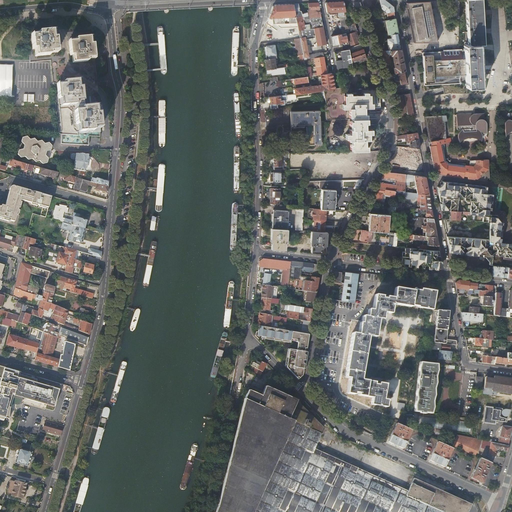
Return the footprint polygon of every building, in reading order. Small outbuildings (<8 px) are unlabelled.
[(379,0),(370,0),(372,5),(373,9),(381,8),(379,0)] [(384,0),(379,0),(381,8),(386,13),(394,11),(393,6),(384,0)] [(465,0),(468,44),(468,46),(478,45),(483,45),(483,33),(482,29),(482,13),(482,11),(480,0),(465,0)] [(343,1),(325,2),(325,3),(326,12),(338,11),(345,11),(343,1)] [(435,41),(428,1),(406,1),(413,41),(435,41)] [(295,16),(293,3),(275,4),(272,6),(269,17),(273,17),(282,17),(295,16)] [(298,3),(293,3),(295,16),(296,17),(303,16),(301,12),(300,12),(300,11),(298,3)] [(372,5),(364,7),(368,21),(376,19),(373,9),(372,5)] [(308,10),(308,12),(308,13),(307,13),(307,16),(305,16),(305,18),(316,16),(316,12),(315,9),(311,9),(309,10),(308,10)] [(322,20),(320,12),(319,12),(318,13),(316,12),(316,16),(305,18),(303,18),(304,23),(309,22),(322,20)] [(348,25),(346,14),(340,15),(343,33),(346,33),(349,32),(348,25)] [(303,16),(296,17),(297,22),(298,30),(310,29),(309,22),(304,23),(303,18),(303,16)] [(398,33),(396,18),(393,19),(385,20),(388,35),(391,34),(398,33)] [(322,20),(309,22),(310,29),(323,27),(322,20)] [(357,31),(354,23),(348,25),(349,32),(357,31)] [(310,29),(298,30),(299,38),(301,47),(302,54),(303,58),(309,57),(309,54),(306,38),(315,36),(317,46),(326,44),(323,27),(310,29)] [(331,29),(333,36),(342,34),(341,27),(331,29)] [(238,29),(237,28),(235,28),(233,29),(233,30),(231,72),(231,74),(233,76),(235,76),(236,74),(237,73),(238,66),(239,30),(238,29)] [(355,32),(347,35),(350,46),(359,43),(355,32)] [(36,60),(51,58),(51,56),(59,55),(57,40),(54,41),(53,33),(39,35),(39,38),(32,38),(33,53),(36,53),(36,60)] [(333,36),(331,36),(332,44),(343,42),(347,41),(346,33),(343,33),(342,34),(333,36)] [(400,43),(398,33),(391,34),(391,38),(387,38),(388,44),(394,43),(400,43)] [(75,66),(90,64),(90,62),(98,61),(96,46),(93,46),(92,39),(78,41),(78,44),(70,44),(72,58),(75,59),(75,66)] [(361,44),(349,48),(349,50),(349,54),(351,53),(363,49),(361,44)] [(466,77),(467,88),(480,87),(479,79),(479,71),(478,62),(478,54),(478,45),(468,46),(468,44),(465,45),(465,46),(464,46),(466,77)] [(265,55),(266,59),(274,58),(276,58),(275,45),(266,46),(267,55),(265,55)] [(365,53),(363,49),(351,53),(349,54),(351,58),(365,53)] [(405,71),(401,49),(395,49),(390,50),(391,54),(391,55),(392,55),(395,67),(394,68),(395,73),(397,72),(400,72),(405,71)] [(349,54),(349,50),(334,52),(337,69),(352,68),(352,65),(351,58),(349,54)] [(391,54),(390,50),(388,50),(380,51),(384,64),(390,62),(388,55),(391,54)] [(432,60),(458,59),(458,51),(453,51),(423,53),(423,55),(423,56),(432,55),(432,60)] [(366,57),(365,53),(351,58),(352,65),(356,63),(359,62),(358,59),(366,57)] [(465,75),(465,59),(458,59),(432,60),(432,55),(423,56),(424,72),(424,74),(424,83),(433,82),(433,77),(459,76),(465,75)] [(325,65),(323,56),(315,57),(313,58),(311,58),(312,60),(315,60),(316,66),(325,65)] [(265,59),(266,69),(267,69),(275,68),(274,58),(266,59),(265,59)] [(0,96),(11,97),(12,65),(0,64),(0,96)] [(325,65),(316,66),(317,74),(315,74),(316,75),(317,75),(320,75),(326,74),(325,70),(325,66),(325,65)] [(397,73),(397,72),(395,73),(388,74),(389,78),(393,77),(395,82),(391,83),(392,86),(398,85),(406,83),(403,72),(400,73),(397,73)] [(309,86),(307,76),(293,78),(294,83),(298,83),(299,87),(295,88),(295,94),(323,90),(335,89),(332,73),(326,74),(320,75),(322,84),(316,85),(309,86)] [(460,84),(459,76),(433,77),(433,82),(424,83),(424,85),(460,84)] [(62,111),(77,110),(77,107),(85,106),(83,92),(80,92),(79,85),(65,86),(65,90),(58,90),(59,104),(62,104),(62,111)] [(376,88),(359,89),(359,94),(363,94),(363,92),(367,92),(368,94),(370,94),(370,102),(372,102),(372,107),(380,107),(380,102),(377,102),(376,88)] [(239,93),(237,92),(235,92),(234,93),(233,95),(235,137),(236,139),(238,140),(240,140),(241,139),(242,137),(241,130),(240,116),(239,95),(239,93)] [(363,94),(359,94),(350,94),(350,93),(346,93),(346,94),(344,94),(344,103),(344,107),(348,107),(348,116),(350,116),(351,120),(349,120),(349,125),(351,125),(351,129),(349,129),(349,133),(347,133),(347,137),(347,139),(351,139),(351,144),(349,144),(349,148),(351,148),(351,151),(365,150),(365,145),(365,139),(369,139),(369,133),(368,128),(364,129),(364,122),(364,113),(364,107),(370,107),(370,102),(370,94),(368,94),(367,92),(363,92),(363,94)] [(414,115),(410,93),(402,95),(395,96),(396,100),(399,118),(414,115)] [(270,97),(271,108),(277,107),(277,106),(278,106),(279,105),(284,104),(284,101),(284,100),(286,100),(286,95),(270,97)] [(317,111),(318,144),(320,143),(318,110),(289,111),(290,127),(305,126),(306,144),(307,144),(306,123),(297,123),(296,117),(292,117),(292,112),(317,111)] [(307,144),(318,144),(317,111),(292,112),(292,117),(296,117),(297,123),(306,123),(307,144)] [(81,138),(96,137),(96,134),(104,134),(102,119),(99,119),(98,112),(84,113),(84,117),(77,117),(78,131),(81,132),(81,138)] [(460,114),(456,114),(457,129),(462,129),(461,130),(459,132),(459,133),(458,134),(458,136),(459,141),(462,138),(464,138),(466,137),(470,136),(472,136),(476,137),(478,138),(482,140),(482,135),(482,133),(481,132),(483,131),(484,133),(485,133),(484,132),(487,133),(487,124),(486,122),(486,121),(484,120),(483,119),(482,118),(480,118),(480,116),(481,116),(483,112),(474,113),(473,113),(472,114),(471,114),(471,115),(470,115),(465,116),(465,113),(461,113),(461,115),(460,115),(460,114)] [(425,121),(429,141),(431,141),(446,138),(445,120),(447,120),(446,114),(424,115),(425,121)] [(418,139),(417,132),(408,134),(408,139),(406,139),(406,141),(412,140),(418,139)] [(52,146),(49,142),(44,143),(42,140),(37,141),(34,138),(30,139),(27,136),(22,137),(21,141),(24,145),(23,149),(19,150),(18,154),(21,158),(25,156),(28,160),(32,159),(35,162),(40,161),(43,164),(47,163),(48,159),(45,155),(47,151),(51,150),(52,146)] [(429,145),(430,150),(444,151),(442,143),(451,142),(450,137),(446,138),(431,141),(431,145),(429,145)] [(420,148),(418,139),(412,140),(412,142),(412,144),(410,144),(410,147),(419,148),(420,148)] [(467,178),(486,180),(489,178),(488,159),(475,160),(475,164),(473,166),(469,165),(450,163),(447,162),(445,161),(445,158),(444,151),(430,150),(434,167),(441,175),(463,177),(464,175),(468,176),(467,178)] [(87,160),(89,155),(82,153),(76,154),(73,154),(72,154),(71,158),(72,159),(75,160),(74,168),(75,169),(85,171),(86,165),(88,165),(89,160),(87,160)] [(33,166),(9,158),(8,162),(9,162),(8,165),(25,170),(25,169),(27,170),(26,175),(30,176),(31,174),(33,166)] [(38,173),(49,176),(51,171),(40,167),(38,173)] [(57,179),(58,173),(51,171),(49,176),(57,179)] [(405,183),(406,174),(385,171),(377,188),(378,188),(394,191),(402,191),(405,191),(405,185),(405,183)] [(74,183),(76,177),(58,172),(58,173),(57,179),(56,180),(59,181),(60,177),(64,178),(63,180),(74,183)] [(414,175),(415,181),(417,193),(420,193),(429,194),(425,176),(414,175)] [(75,189),(80,190),(83,180),(78,178),(75,189)] [(87,179),(87,181),(108,187),(108,181),(99,178),(99,179),(97,178),(96,179),(92,178),(91,180),(87,179)] [(80,190),(82,191),(86,193),(89,184),(90,185),(96,187),(95,189),(107,192),(108,187),(87,181),(83,180),(80,190)] [(335,189),(336,190),(337,182),(329,181),(328,189),(335,189)] [(439,192),(439,195),(440,203),(443,204),(443,208),(441,208),(442,210),(451,210),(457,211),(458,198),(471,200),(470,212),(470,215),(483,216),(482,222),(490,222),(496,223),(496,222),(494,217),(490,217),(490,214),(489,209),(484,209),(485,203),(486,202),(486,201),(485,199),(486,197),(487,196),(487,193),(486,193),(487,186),(446,181),(446,186),(444,186),(443,188),(446,188),(445,191),(441,191),(439,192)] [(0,217),(9,220),(15,222),(17,215),(18,210),(19,208),(20,202),(21,200),(32,203),(38,205),(40,205),(43,206),(43,208),(41,216),(45,217),(52,196),(35,190),(35,191),(30,190),(30,189),(30,188),(29,188),(28,188),(27,188),(27,189),(26,190),(23,189),(24,188),(13,185),(12,185),(11,185),(11,186),(10,186),(4,208),(4,209),(0,208),(0,207),(0,217)] [(270,198),(279,198),(279,196),(280,195),(280,193),(279,192),(280,188),(270,188),(270,198)] [(394,191),(378,188),(375,200),(384,202),(385,196),(394,197),(394,195),(394,191)] [(326,209),(334,210),(335,189),(328,189),(321,189),(320,204),(320,209),(326,209)] [(420,193),(417,193),(413,192),(410,192),(405,191),(402,191),(402,196),(402,203),(402,204),(405,204),(405,199),(415,200),(415,198),(418,198),(417,205),(420,205),(420,201),(420,193)] [(430,201),(429,194),(420,193),(420,201),(430,201)] [(432,209),(430,201),(420,201),(420,205),(420,208),(432,209)] [(68,224),(73,225),(85,228),(87,221),(79,218),(80,215),(74,213),(73,217),(74,217),(73,221),(63,218),(64,212),(67,212),(69,208),(67,207),(67,206),(59,204),(59,205),(60,205),(59,206),(56,205),(53,216),(53,219),(61,221),(68,224)] [(315,220),(325,220),(326,209),(320,209),(315,208),(314,208),(313,219),(315,220)] [(433,217),(432,209),(420,208),(415,208),(415,210),(418,210),(418,212),(422,213),(423,211),(426,211),(425,216),(433,217)] [(272,228),(287,229),(288,211),(273,210),(273,214),(273,221),(272,228)] [(451,210),(451,219),(460,220),(460,214),(460,211),(457,211),(451,210)] [(372,231),(389,232),(390,214),(389,214),(370,213),(369,216),(368,216),(368,219),(367,219),(366,230),(372,231)] [(325,231),(325,220),(315,220),(314,231),(325,231)] [(437,236),(434,222),(426,222),(425,231),(431,232),(431,236),(437,236)] [(496,224),(496,223),(490,222),(489,240),(488,240),(472,239),(465,238),(453,237),(447,236),(447,237),(495,242),(495,240),(498,241),(500,229),(499,227),(498,226),(497,225),(496,224)] [(83,243),(87,229),(85,228),(73,225),(69,240),(80,244),(81,242),(83,243)] [(287,242),(288,229),(287,229),(272,228),(271,241),(272,241),(272,249),(285,249),(286,242),(287,242)] [(366,230),(362,230),(361,238),(371,238),(372,231),(366,230)] [(453,237),(465,238),(465,231),(453,230),(453,237)] [(327,245),(327,232),(325,231),(314,231),(311,231),(310,244),(312,244),(311,251),(325,252),(325,245),(327,245)] [(473,232),(472,239),(488,240),(489,232),(473,231),(473,232)] [(23,249),(26,237),(17,235),(16,238),(14,246),(12,252),(15,253),(17,251),(18,247),(23,249)] [(439,246),(437,236),(431,236),(426,236),(427,239),(427,244),(430,245),(439,246)] [(10,241),(0,237),(0,247),(7,249),(9,245),(14,246),(16,238),(11,237),(10,241)] [(35,240),(26,237),(23,249),(26,249),(27,250),(29,244),(34,245),(35,240)] [(452,244),(452,250),(472,253),(474,251),(475,253),(485,254),(490,250),(492,251),(493,248),(498,244),(498,241),(495,240),(495,242),(447,237),(448,243),(452,244)] [(507,245),(500,245),(500,249),(497,249),(497,251),(492,255),(511,257),(511,250),(511,251),(507,245)] [(72,250),(76,251),(78,252),(83,253),(89,255),(101,258),(102,252),(93,249),(89,248),(90,247),(85,246),(84,249),(75,246),(74,248),(72,247),(72,250)] [(30,250),(28,254),(40,257),(42,250),(30,247),(30,248),(29,248),(28,250),(30,250)] [(438,267),(439,250),(430,249),(427,249),(424,249),(406,247),(405,251),(403,251),(402,263),(424,265),(424,263),(425,262),(427,263),(427,262),(429,263),(429,264),(430,266),(438,267)] [(69,255),(68,259),(74,260),(74,259),(76,251),(72,250),(66,248),(64,253),(64,254),(69,255)] [(56,262),(67,265),(68,259),(69,255),(64,254),(64,253),(59,252),(56,262)] [(290,269),(291,261),(263,258),(260,260),(259,266),(284,269),(290,269)] [(67,265),(65,271),(72,273),(73,270),(72,270),(73,266),(82,268),(83,262),(76,260),(74,259),(74,260),(68,259),(67,265)] [(298,262),(291,261),(290,269),(289,278),(288,283),(288,287),(288,288),(287,288),(307,292),(316,293),(319,279),(312,278),(311,282),(300,280),(301,275),(301,267),(297,267),(298,262)] [(35,298),(41,300),(50,303),(54,289),(53,287),(46,285),(45,286),(43,291),(44,292),(43,296),(37,295),(38,289),(27,285),(30,273),(48,278),(48,276),(51,277),(52,272),(21,263),(15,289),(21,291),(36,296),(35,298)] [(83,272),(91,274),(93,266),(85,263),(83,272)] [(314,264),(304,263),(303,270),(312,272),(314,264)] [(314,264),(312,272),(320,273),(320,268),(319,264),(314,264)] [(491,276),(507,278),(508,267),(492,265),(491,276)] [(341,272),(334,271),(333,283),(341,284),(342,283),(340,282),(341,272)] [(355,303),(358,274),(344,272),(342,291),(341,301),(355,303)] [(264,273),(263,284),(270,285),(271,274),(264,273)] [(63,289),(66,278),(57,276),(54,284),(60,286),(60,288),(63,289)] [(77,280),(71,278),(71,280),(66,278),(63,289),(66,290),(76,293),(76,291),(74,290),(77,280)] [(235,282),(233,281),(231,281),(230,282),(229,283),(223,325),(223,327),(225,328),(227,328),(228,327),(229,326),(230,319),(233,300),(235,284),(235,282)] [(469,283),(470,282),(459,281),(456,283),(457,289),(461,289),(464,290),(468,290),(468,289),(469,283)] [(263,284),(261,297),(272,298),(273,288),(273,286),(270,286),(270,285),(263,284)] [(392,298),(390,297),(389,306),(392,307),(392,304),(411,306),(411,305),(415,305),(416,290),(414,290),(414,289),(412,289),(412,291),(395,288),(393,298),(392,298)] [(421,291),(416,290),(415,305),(419,306),(418,307),(420,307),(431,309),(435,310),(437,305),(434,304),(434,303),(435,298),(436,291),(422,289),(421,291)] [(79,290),(78,294),(92,298),(94,294),(79,290)] [(497,290),(496,290),(495,298),(495,301),(494,306),(494,316),(511,317),(511,290),(509,290),(507,309),(501,308),(500,308),(501,295),(500,295),(500,293),(497,293),(497,290)] [(314,303),(316,293),(307,292),(306,302),(314,303)] [(376,295),(375,295),(372,309),(368,308),(367,314),(367,316),(363,316),(362,323),(360,323),(358,334),(368,336),(376,337),(376,333),(379,318),(383,319),(384,312),(387,313),(391,313),(392,307),(389,306),(390,297),(386,297),(386,299),(382,298),(382,296),(376,295)] [(261,297),(260,309),(268,310),(270,310),(271,302),(272,298),(261,297)] [(491,300),(491,298),(483,297),(482,306),(484,306),(487,306),(494,306),(495,301),(491,300)] [(275,299),(273,298),(272,298),(271,302),(279,304),(278,309),(285,310),(285,305),(290,306),(290,300),(275,299)] [(31,315),(32,315),(41,318),(43,313),(47,314),(49,308),(50,303),(41,300),(37,312),(32,310),(31,315)] [(54,310),(67,314),(68,311),(56,306),(54,310)] [(82,307),(79,314),(89,317),(91,311),(85,309),(86,308),(82,307)] [(311,322),(313,309),(304,308),(303,313),(302,320),(311,322)] [(0,315),(3,317),(10,319),(12,314),(0,310),(0,315)] [(54,310),(51,319),(55,322),(63,325),(66,326),(67,324),(64,323),(67,315),(67,314),(54,310)] [(302,320),(303,313),(288,310),(287,318),(302,320)] [(446,329),(448,311),(437,310),(435,328),(446,329)] [(21,312),(19,316),(17,322),(22,323),(26,325),(27,322),(29,322),(31,317),(32,315),(31,315),(28,314),(21,312)] [(461,312),(463,321),(482,323),(483,314),(480,314),(477,314),(469,313),(461,312)] [(268,314),(260,313),(258,326),(259,326),(260,326),(266,327),(268,314)] [(8,326),(10,319),(3,317),(1,324),(8,326)] [(80,324),(79,331),(89,335),(92,324),(75,318),(73,322),(80,324)] [(56,326),(48,323),(47,323),(45,330),(44,332),(51,335),(57,337),(61,328),(59,327),(57,333),(55,332),(55,334),(53,333),(54,331),(56,326)] [(290,349),(287,368),(290,371),(298,380),(302,376),(309,335),(303,334),(260,326),(259,326),(257,336),(291,341),(291,339),(297,340),(297,342),(298,343),(297,350),(290,349)] [(88,338),(61,328),(57,337),(51,335),(44,332),(43,332),(40,340),(34,360),(69,370),(74,344),(65,342),(62,356),(61,355),(59,361),(50,358),(56,337),(59,338),(60,336),(64,337),(64,338),(66,338),(86,345),(88,338)] [(446,339),(446,329),(435,328),(434,343),(445,344),(446,339)] [(228,333),(227,332),(225,332),(223,332),(222,334),(212,375),(213,377),(214,378),(216,379),(217,378),(219,376),(220,370),(227,342),(228,335),(228,333)] [(373,397),(372,405),(387,407),(388,401),(384,400),(384,395),(386,384),(379,382),(379,385),(375,384),(375,382),(361,380),(362,372),(363,365),(364,361),(366,347),(367,343),(368,336),(358,334),(352,333),(346,370),(347,370),(346,377),(350,378),(347,393),(354,394),(355,392),(359,393),(358,395),(373,397)] [(7,345),(15,347),(17,337),(10,335),(10,336),(8,335),(6,342),(8,342),(7,345)] [(17,337),(15,347),(24,350),(27,340),(17,337)] [(27,340),(24,350),(31,351),(32,348),(32,346),(34,347),(35,343),(27,340)] [(450,351),(450,344),(445,344),(434,343),(433,346),(432,346),(432,350),(435,350),(439,350),(450,351)] [(451,360),(452,352),(450,351),(439,350),(438,359),(451,360)] [(482,363),(490,364),(490,363),(491,359),(495,360),(496,357),(495,357),(483,355),(482,363)] [(258,368),(263,371),(266,364),(262,361),(259,365),(258,368)] [(438,371),(438,364),(433,364),(421,362),(419,368),(419,375),(418,381),(418,387),(416,393),(416,400),(415,406),(415,413),(420,413),(420,414),(426,415),(426,414),(432,415),(433,413),(433,411),(434,408),(434,402),(436,396),(435,389),(437,383),(436,377),(438,371)] [(1,378),(0,383),(0,407),(11,410),(11,407),(10,407),(10,406),(10,405),(11,401),(13,402),(15,394),(47,403),(47,405),(54,407),(59,389),(36,383),(37,379),(18,374),(19,371),(5,367),(1,378)] [(511,379),(510,379),(510,378),(509,378),(509,379),(506,379),(506,378),(505,379),(503,378),(503,377),(502,377),(502,378),(499,378),(499,377),(498,377),(498,378),(495,377),(495,376),(494,376),(494,379),(486,378),(486,377),(485,377),(484,388),(492,389),(492,391),(496,392),(497,392),(497,391),(499,392),(499,393),(500,393),(500,392),(503,392),(503,393),(504,393),(504,392),(507,393),(507,394),(508,394),(508,393),(511,393),(511,394),(511,393),(511,379)] [(265,386),(261,396),(248,390),(245,398),(218,506),(215,511),(468,511),(472,504),(414,478),(408,491),(313,449),(323,426),(297,399),(265,386)] [(496,421),(492,420),(493,410),(493,408),(486,406),(484,423),(496,425),(496,421)] [(11,410),(0,407),(0,418),(4,420),(5,418),(8,418),(11,419),(11,410)] [(507,423),(510,410),(496,408),(496,410),(493,410),(492,420),(496,421),(507,423)] [(45,421),(43,430),(60,436),(63,426),(45,421)] [(412,431),(396,424),(388,443),(404,450),(412,431)] [(472,426),(456,424),(455,430),(471,432),(472,426)] [(511,435),(511,428),(511,427),(510,427),(508,426),(502,426),(498,442),(508,445),(511,435)] [(457,435),(452,445),(475,456),(482,440),(476,439),(457,435)] [(33,445),(21,441),(15,462),(28,466),(32,452),(30,451),(31,446),(33,446),(33,445)] [(496,449),(507,451),(507,446),(496,443),(493,442),(491,442),(488,455),(494,456),(496,449)] [(453,450),(438,443),(429,461),(445,469),(453,450)] [(482,482),(491,463),(480,458),(471,478),(482,482)] [(15,481),(12,494),(23,497),(26,484),(15,481)]
